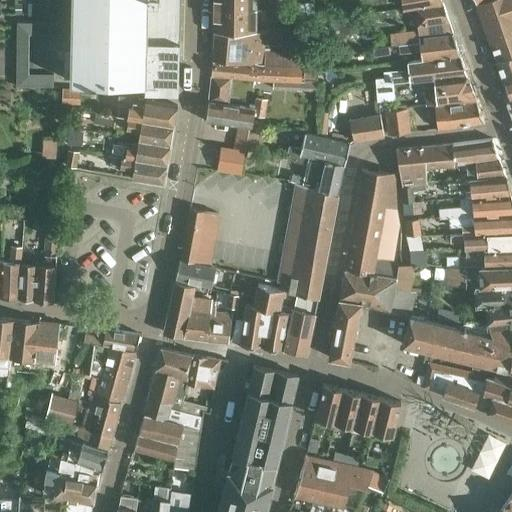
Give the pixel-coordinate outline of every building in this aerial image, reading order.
[(144,92),(176,92),(177,0),(70,0),(70,48),(63,48),(63,76),(69,76),(69,80),(144,81),(144,92)] [(212,0),(213,31),(254,31),(254,0),(212,0)] [(511,19),(511,0),(481,0),(475,2),(484,27),(511,19)] [(423,35),(452,32),(442,1),(414,5),(418,35),(410,36),(409,31),(394,33),(395,44),(397,43),(419,41),(419,42),(423,41),(423,35)] [(43,2),(35,2),(35,14),(43,14),(43,2)] [(511,19),(484,27),(495,59),(511,54),(511,19)] [(254,31),(213,31),(212,59),(262,64),(262,31),(254,31)] [(421,59),(459,54),(452,32),(423,35),(423,41),(419,42),(419,41),(397,43),(398,52),(419,49),(421,59)] [(387,62),(405,63),(406,53),(387,52),(387,62)] [(213,62),(210,78),(300,85),(300,55),(264,53),(264,65),(213,62)] [(414,80),(422,79),(466,74),(459,54),(421,59),(406,61),(408,73),(402,70),(388,71),(389,82),(413,80),(414,80)] [(502,80),(511,77),(511,54),(495,59),(502,80)] [(433,103),(474,98),(466,74),(422,79),(425,103),(433,101),(433,103)] [(509,97),(511,96),(511,77),(502,80),(509,97)] [(227,103),(230,80),(210,78),(207,100),(204,119),(237,124),(250,126),(251,126),(253,113),(264,115),(267,97),(255,95),(253,108),(227,103)] [(375,83),(377,99),(389,98),(388,82),(375,83)] [(62,102),(77,102),(77,86),(62,86),(62,102)] [(90,91),(89,106),(114,107),(114,92),(90,91)] [(474,98),(433,103),(437,128),(454,126),(484,121),(474,98)] [(118,114),(173,123),(176,105),(144,99),(143,107),(119,103),(118,114)] [(383,110),(386,133),(407,131),(404,108),(383,110)] [(173,123),(118,114),(95,110),(93,120),(116,123),(140,127),(138,137),(170,142),(173,123)] [(348,118),(353,139),(384,134),(379,112),(348,118)] [(234,146),(247,148),(250,126),(237,124),(234,146)] [(66,146),(80,147),(81,128),(68,127),(66,146)] [(308,156),(344,164),(349,141),(304,132),(301,147),(288,145),(286,157),(307,161),(308,156)] [(167,161),(170,142),(138,137),(137,145),(113,141),(111,151),(167,161)] [(466,161),(498,156),(491,138),(452,143),(455,162),(466,161)] [(455,164),(455,162),(452,143),(396,148),(402,184),(400,184),(400,185),(425,182),(425,166),(455,164)] [(79,149),(80,147),(66,146),(66,147),(68,148),(66,164),(76,165),(78,149),(79,149)] [(236,150),(233,168),(251,171),(256,153),(236,150)] [(164,181),(167,161),(111,151),(110,162),(133,166),(132,175),(164,181)] [(337,193),(344,164),(308,156),(307,161),(303,177),(298,176),(299,175),(292,173),(290,179),(301,183),(300,187),(305,188),(306,184),(337,193)] [(468,179),(505,174),(498,156),(466,161),(468,179)] [(357,200),(395,207),(396,208),(393,171),(362,168),(357,200)] [(459,197),(511,193),(505,174),(468,179),(443,181),(444,190),(458,189),(459,197)] [(402,202),(411,201),(410,200),(414,200),(412,189),(425,188),(425,182),(400,185),(402,202)] [(306,184),(305,188),(284,282),(290,284),(289,290),(300,293),(318,298),(337,193),(306,184)] [(450,216),(511,211),(511,199),(511,193),(459,197),(460,206),(438,208),(439,217),(450,216)] [(398,224),(395,207),(357,200),(353,222),(396,231),(398,224)] [(411,201),(402,202),(403,213),(412,212),(411,201)] [(475,234),(511,230),(511,211),(450,216),(450,225),(461,225),(461,234),(475,234)] [(406,236),(420,235),(418,217),(403,218),(406,236)] [(392,254),(396,231),(353,222),(349,245),(392,254)] [(484,247),(511,247),(511,230),(475,234),(461,234),(445,234),(445,239),(450,239),(450,241),(464,241),(465,249),(484,249),(484,247)] [(409,250),(425,250),(425,248),(422,249),(420,235),(406,236),(409,250)] [(37,263),(34,299),(52,301),(57,237),(45,236),(44,255),(46,255),(45,264),(37,263)] [(0,295),(18,297),(20,261),(20,244),(9,243),(8,260),(1,259),(0,267),(0,295)] [(391,260),(392,254),(349,245),(345,267),(372,273),(373,272),(394,276),(396,265),(397,261),(391,260)] [(466,265),(511,264),(511,247),(484,247),(484,249),(465,249),(465,255),(458,255),(458,265),(466,265)] [(411,265),(427,265),(425,250),(409,250),(411,265)] [(211,285),(215,267),(179,258),(175,277),(211,285)] [(34,299),(37,263),(35,263),(20,261),(18,297),(34,299)] [(474,286),(511,282),(511,264),(466,265),(458,265),(427,265),(411,265),(396,265),(394,276),(396,276),(395,278),(474,286)] [(345,267),(339,300),(359,304),(360,304),(389,309),(393,288),(394,288),(395,278),(396,276),(394,276),(373,272),(372,273),(345,267)] [(241,273),(233,271),(231,281),(239,282),(241,273)] [(191,298),(192,294),(194,284),(174,280),(171,294),(191,298)] [(485,304),(511,303),(511,282),(474,286),(475,305),(485,304)] [(229,341),(261,346),(274,286),(257,283),(253,304),(244,303),(242,318),(235,317),(233,327),(229,340),(229,341)] [(278,307),(282,288),(274,286),(261,346),(283,348),(284,348),(291,310),(278,307)] [(403,290),(394,288),(393,288),(389,309),(388,312),(397,314),(403,290)] [(408,316),(408,315),(414,291),(403,290),(397,314),(408,316)] [(305,352),(318,298),(300,293),(297,311),(291,310),(284,348),(305,352)] [(183,335),(191,298),(171,294),(163,332),(183,335)] [(206,338),(210,305),(211,296),(192,294),(191,298),(183,335),(206,338)] [(339,300),(329,356),(366,364),(371,344),(353,340),(359,304),(339,300)] [(509,326),(511,325),(511,303),(485,304),(487,320),(508,318),(509,326)] [(210,305),(206,338),(226,340),(230,312),(214,311),(214,306),(210,305)] [(408,316),(402,343),(511,367),(511,325),(509,326),(508,318),(487,320),(480,320),(472,318),(451,307),(447,320),(456,322),(455,327),(408,315),(408,316)] [(0,366),(6,367),(11,317),(0,316),(0,366)] [(27,359),(31,319),(11,317),(6,367),(5,382),(14,383),(17,361),(12,360),(12,357),(27,359)] [(31,319),(27,359),(52,362),(56,322),(31,319)] [(89,343),(134,350),(139,333),(105,327),(103,334),(84,331),(83,339),(90,341),(89,343)] [(121,395),(134,350),(89,343),(84,374),(98,377),(95,387),(121,395)] [(186,377),(191,353),(161,346),(155,367),(186,377)] [(191,353),(186,377),(185,383),(213,387),(219,358),(191,353)] [(429,362),(422,385),(472,405),(481,374),(429,362)] [(268,397),(274,369),(252,364),(245,392),(268,397)] [(511,383),(511,368),(497,365),(494,374),(482,370),(481,374),(489,376),(507,382),(511,383)] [(185,383),(186,377),(155,367),(147,396),(170,401),(169,406),(178,409),(180,399),(181,399),(185,383)] [(268,397),(290,402),(297,374),(274,369),(268,397)] [(115,416),(121,395),(95,387),(98,377),(84,374),(83,376),(90,378),(87,393),(85,399),(79,397),(81,387),(77,386),(73,404),(83,407),(115,416)] [(498,414),(507,382),(489,376),(481,374),(472,405),(498,414)] [(334,421),(343,387),(323,382),(315,416),(334,421)] [(511,418),(511,383),(507,382),(498,414),(511,418)] [(73,404),(77,386),(70,385),(68,395),(50,391),(46,418),(69,424),(73,404)] [(353,425),(361,392),(343,387),(334,421),(353,425)] [(290,402),(268,397),(245,392),(230,458),(218,503),(189,498),(187,511),(262,511),(275,467),(290,402)] [(372,430),(380,396),(361,392),(353,425),(372,430)] [(200,415),(178,409),(169,406),(170,401),(147,396),(142,413),(153,416),(181,423),(181,424),(198,428),(200,415)] [(380,396),(372,430),(392,435),(400,401),(380,396)] [(208,406),(181,399),(180,399),(178,409),(200,415),(201,409),(207,411),(208,406)] [(109,435),(115,416),(83,407),(78,427),(79,427),(109,435)] [(177,443),(181,424),(181,423),(153,416),(142,413),(137,432),(177,443)] [(28,428),(43,433),(45,418),(31,415),(28,428)] [(193,469),(198,428),(181,424),(177,443),(173,458),(172,466),(193,469)] [(106,449),(109,435),(79,427),(75,440),(106,449)] [(173,458),(177,443),(137,432),(132,447),(173,458)] [(306,448),(316,451),(319,438),(309,436),(306,448)] [(106,449),(75,440),(71,439),(65,458),(100,469),(106,449)] [(332,458),(357,464),(359,456),(334,450),(332,458)] [(371,468),(357,464),(332,458),(304,451),(292,493),(312,499),(331,504),(354,511),(364,485),(370,470),(371,468)] [(364,462),(376,465),(379,457),(367,454),(364,462)] [(65,510),(65,511),(74,511),(90,511),(92,501),(93,502),(98,473),(80,470),(79,475),(47,469),(46,470),(46,471),(45,473),(45,476),(46,478),(44,493),(67,497),(65,510)] [(388,476),(370,470),(364,485),(383,491),(388,476)] [(166,511),(187,511),(189,498),(190,493),(170,490),(166,511)] [(511,511),(511,490),(500,508),(508,511),(511,511)] [(0,511),(19,511),(22,494),(19,493),(19,499),(0,498),(0,511)] [(133,511),(136,496),(120,493),(116,511),(133,511)] [(45,511),(46,507),(47,498),(22,494),(19,511),(45,511)] [(166,511),(168,498),(152,496),(152,498),(150,511),(166,511)] [(150,511),(152,498),(145,497),(144,506),(143,506),(141,511),(150,511)] [(328,511),(331,504),(312,499),(309,508),(307,511),(328,511)]
